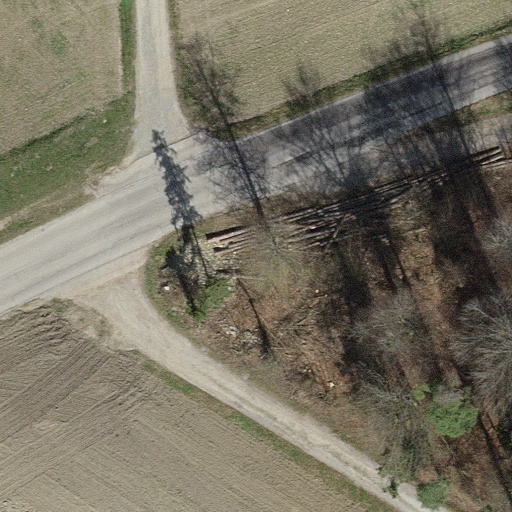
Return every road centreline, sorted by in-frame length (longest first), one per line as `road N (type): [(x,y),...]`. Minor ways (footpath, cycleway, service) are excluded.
road 1 (tertiary): [(511,67),(442,101),(171,193),(0,275)]
road 2 (track): [(423,511),(122,309),(57,244)]
road 3 (track): [(511,125),(332,178),(268,160)]
road 4 (track): [(171,193),(159,0)]
